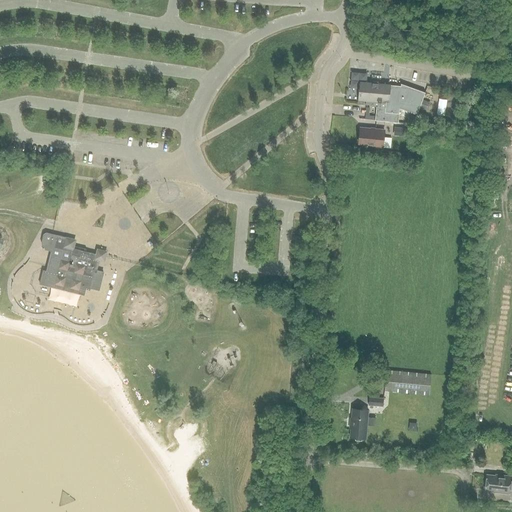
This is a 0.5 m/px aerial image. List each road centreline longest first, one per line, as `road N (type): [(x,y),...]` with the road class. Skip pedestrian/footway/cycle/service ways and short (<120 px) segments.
road 1 (unclassified): [(344,15),(307,15),(232,48),(193,125),(200,172),(218,190),(327,209)]
road 2 (unclassified): [(303,511),(327,209)]
road 3 (unclassified): [(327,209),(320,103),(324,70),(340,52)]
road 4 (unknown): [(166,155),(146,176),(60,224)]
